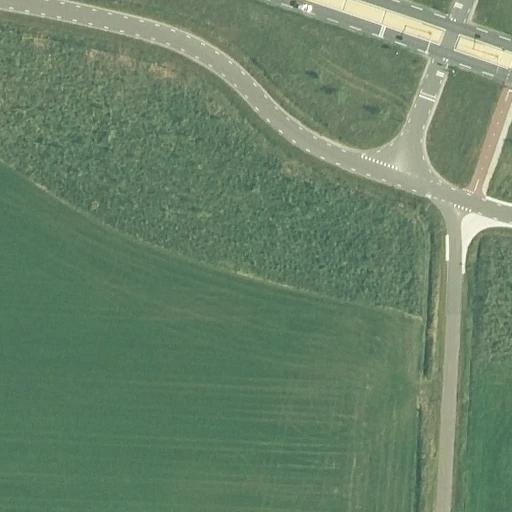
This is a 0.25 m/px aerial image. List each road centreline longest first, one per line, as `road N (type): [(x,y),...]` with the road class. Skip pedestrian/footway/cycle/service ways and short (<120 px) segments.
road 1 (unclassified): [(0,1),(193,46),(299,140),(395,177)]
road 2 (unclassified): [(443,511),(454,202)]
road 3 (primary): [(282,0),(443,52)]
road 4 (unclassified): [(395,177),(443,52)]
